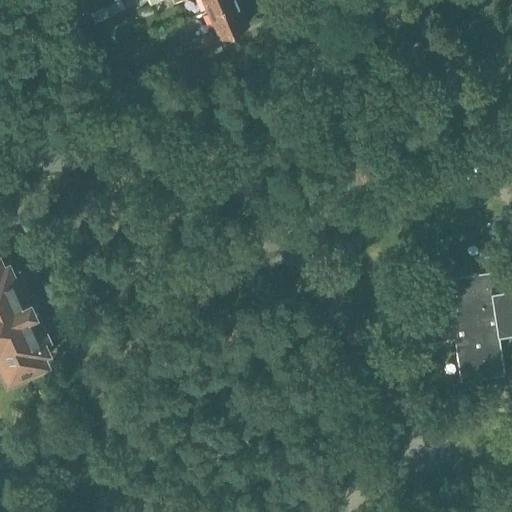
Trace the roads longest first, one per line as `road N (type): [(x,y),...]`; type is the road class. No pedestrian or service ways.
road 1 (unclassified): [(289,243),(340,211),(350,193),(346,162),(305,73),(457,0)]
road 2 (unclassified): [(484,511),(289,243)]
road 3 (unclassified): [(289,243),(238,190),(180,164),(134,157),(0,164)]
